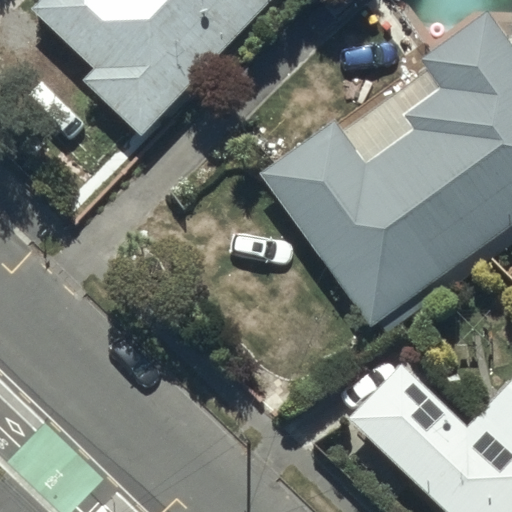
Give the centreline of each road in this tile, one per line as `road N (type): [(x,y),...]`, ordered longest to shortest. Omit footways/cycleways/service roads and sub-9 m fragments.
road 1 (residential): [(116,422),(0,309)]
road 2 (residential): [(209,511),(116,422)]
road 3 (residential): [(116,422),(31,511)]
